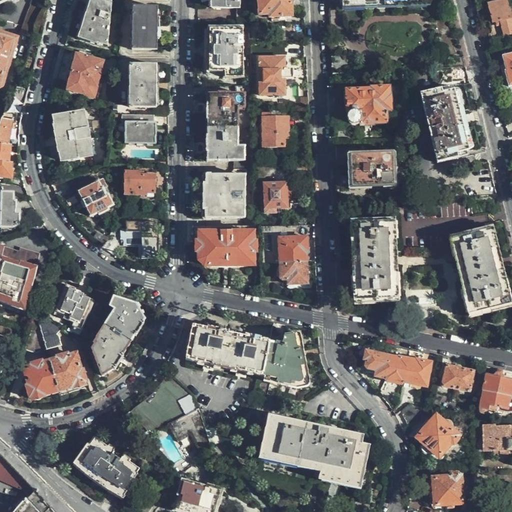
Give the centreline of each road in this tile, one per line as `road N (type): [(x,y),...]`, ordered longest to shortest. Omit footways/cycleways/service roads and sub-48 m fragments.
road 1 (trunk): [(0,70),(511,195)]
road 2 (trunk): [(511,178),(0,54)]
road 3 (residential): [(65,0),(30,137),(37,183),(64,231),(88,254),(113,271),(176,290)]
road 4 (residential): [(329,321),(315,0)]
road 5 (residential): [(183,0),(176,290)]
road 6 (residential): [(176,290),(161,346),(117,397),(65,418),(0,421)]
road 7 (residential): [(461,0),(511,209)]
road 8 (residential): [(391,511),(394,437),(336,366),(329,321)]
road 9 (residential): [(329,321),(511,359)]
road 10 (residential): [(176,290),(329,321)]
road 11 (residential): [(88,511),(0,429)]
